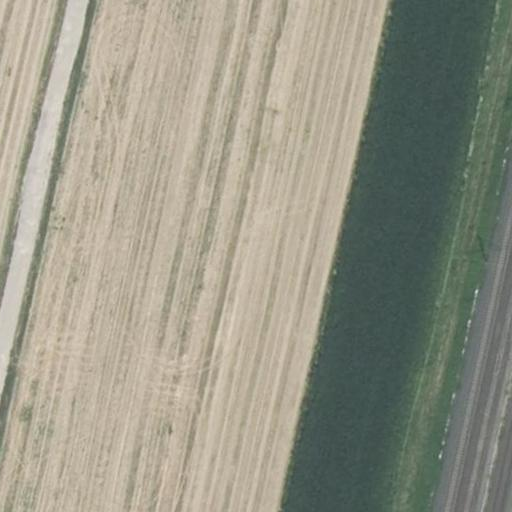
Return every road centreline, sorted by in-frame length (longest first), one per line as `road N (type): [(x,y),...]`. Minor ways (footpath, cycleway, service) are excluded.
road 1 (track): [(511,51),(414,511)]
road 2 (track): [(0,372),(76,0)]
